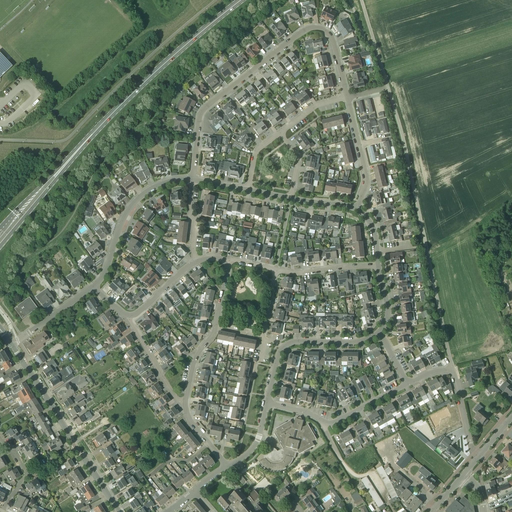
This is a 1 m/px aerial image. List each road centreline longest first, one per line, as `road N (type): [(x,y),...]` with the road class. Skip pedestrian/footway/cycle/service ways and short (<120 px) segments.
road 1 (residential): [(191,180),(203,109),(301,30),(314,26),(331,37),(347,98)]
road 2 (primary): [(62,167),(114,108),(240,0)]
road 3 (unclassified): [(426,246),(387,87)]
road 4 (residential): [(191,180),(153,187),(129,206),(93,287)]
road 5 (unclassified): [(453,370),(426,246)]
